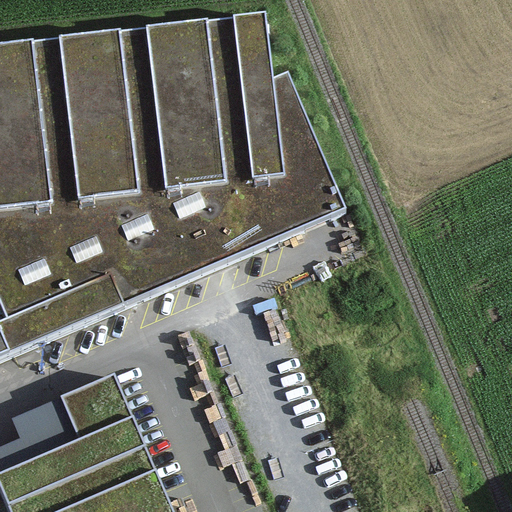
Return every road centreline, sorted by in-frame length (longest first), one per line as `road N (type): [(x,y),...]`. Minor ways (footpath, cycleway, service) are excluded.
road 1 (unknown): [(146,301),(232,511)]
road 2 (unknown): [(0,361),(146,301)]
